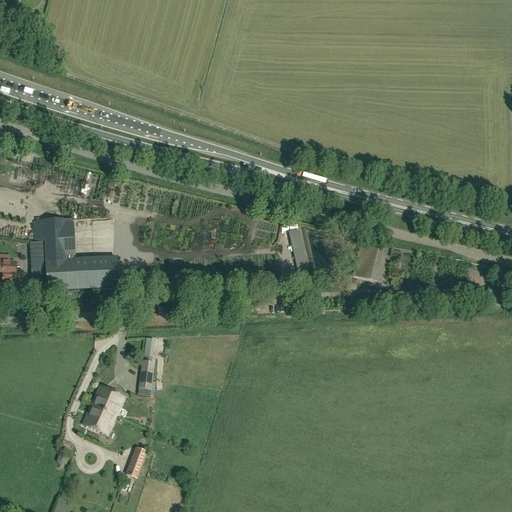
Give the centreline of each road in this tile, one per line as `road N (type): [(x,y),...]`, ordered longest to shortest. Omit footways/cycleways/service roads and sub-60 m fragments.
road 1 (unclassified): [(0,124),(167,176),(511,262)]
road 2 (primary): [(302,182),(0,80)]
road 3 (primary): [(0,102),(227,170),(302,182)]
road 4 (primary): [(511,234),(302,182)]
road 5 (unclassified): [(0,320),(126,313)]
